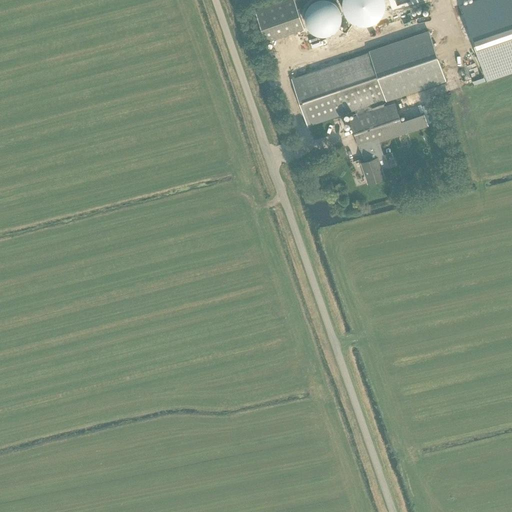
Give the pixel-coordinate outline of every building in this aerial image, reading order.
[(304,28),(293,0),(279,0),(254,9),(265,42),(304,28)] [(305,0),(303,2),(301,5),(300,10),(301,18),(304,23),(307,27),(311,29),(316,30),(324,29),(329,26),(333,22),(334,19),(336,14),(335,7),(332,1),(330,0),(305,0)] [(336,0),(337,6),(340,11),(344,14),(347,16),(352,18),(360,17),(365,14),(369,10),(371,7),(372,2),(371,0),(336,0)] [(511,0),(488,0),(464,8),(487,75),(511,66),(511,0)] [(325,31),(305,37),(307,43),(327,36),(325,31)] [(424,113),(401,122),(394,103),(385,106),(383,101),(445,80),(428,32),(369,52),(370,52),(294,78),(311,125),(354,110),(356,116),(348,119),(359,149),(360,149),(364,162),(360,163),(367,183),(384,178),(378,158),(379,158),(374,144),(428,125),(424,113)]
